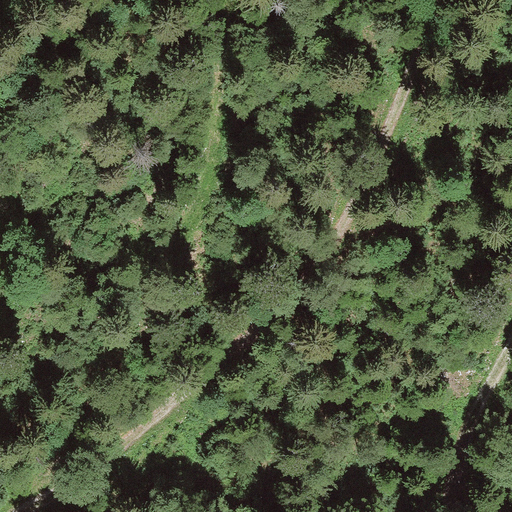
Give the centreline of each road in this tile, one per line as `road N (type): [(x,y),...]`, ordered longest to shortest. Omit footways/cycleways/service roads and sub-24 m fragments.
road 1 (track): [(443,0),(354,210),(317,258),(202,382),(32,511)]
road 2 (track): [(29,511),(196,204),(214,157),(233,0)]
road 3 (track): [(454,511),(469,442),(511,360)]
